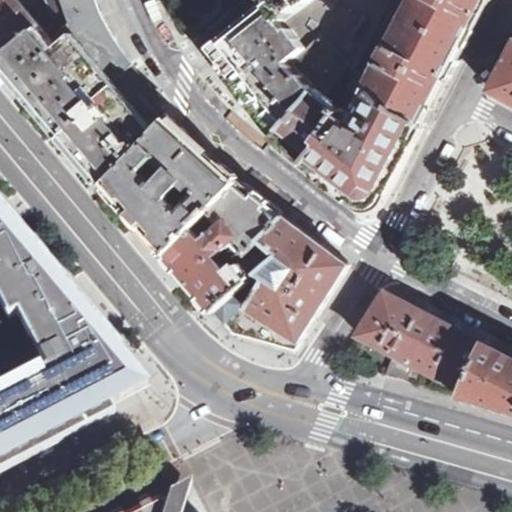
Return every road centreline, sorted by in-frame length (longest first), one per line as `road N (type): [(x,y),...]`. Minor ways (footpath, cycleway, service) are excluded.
road 1 (residential): [(385,259),(262,165),(177,76),(134,0)]
road 2 (unclassified): [(241,371),(201,340),(0,101)]
road 3 (unclassified): [(0,149),(199,390),(223,407)]
road 4 (unclassified): [(282,427),(511,490)]
road 5 (unclassified): [(511,443),(304,390)]
road 6 (residential): [(223,407),(37,511)]
road 7 (residential): [(466,101),(385,259)]
road 8 (residential): [(385,259),(304,390)]
road 9 (residential): [(385,259),(511,330)]
